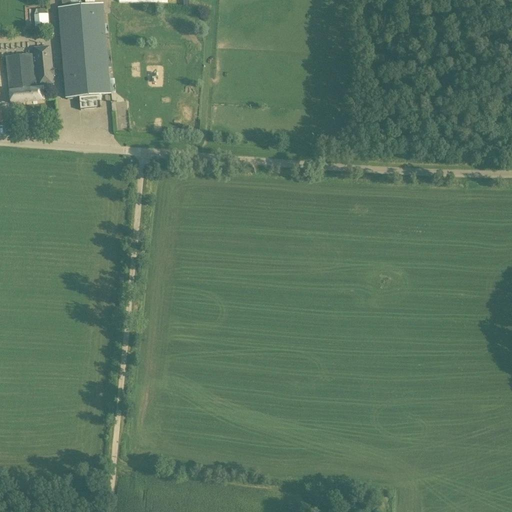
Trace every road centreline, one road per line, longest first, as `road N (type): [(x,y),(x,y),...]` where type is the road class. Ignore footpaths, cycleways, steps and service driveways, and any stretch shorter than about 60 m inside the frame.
road 1 (unclassified): [(67,148),(511,174)]
road 2 (track): [(143,153),(112,465)]
